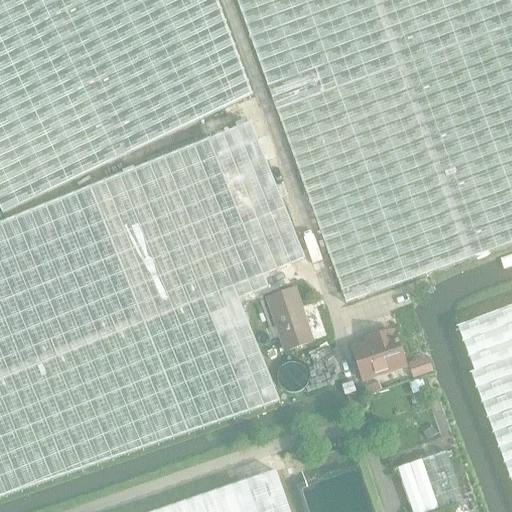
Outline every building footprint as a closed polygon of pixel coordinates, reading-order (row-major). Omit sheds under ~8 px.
[(252,98),(217,0),(0,0),(0,208),(5,218),(252,98)] [(234,0),(239,13),(345,306),(511,245),(511,10),(508,0),(234,0)] [(0,227),(0,498),(239,414),(267,404),(277,400),(239,307),(237,302),(239,301),(267,290),(262,277),(208,144),(7,225),(0,227)] [(312,344),(295,292),(267,301),(284,353),(312,344)] [(511,300),(456,322),(456,335),(511,481),(511,300)] [(353,350),(352,350),(362,381),(363,380),(406,366),(395,336),(393,337),(391,332),(374,338),(375,342),(353,350)] [(332,349),(312,357),(316,368),(337,360),(332,349)] [(428,358),(408,365),(413,379),(432,373),(428,358)] [(366,387),(368,396),(381,391),(379,383),(366,387)] [(397,471),(410,511),(435,511),(463,502),(446,454),(397,471)] [(272,474),(160,511),(285,511),(273,475),(272,474)]
